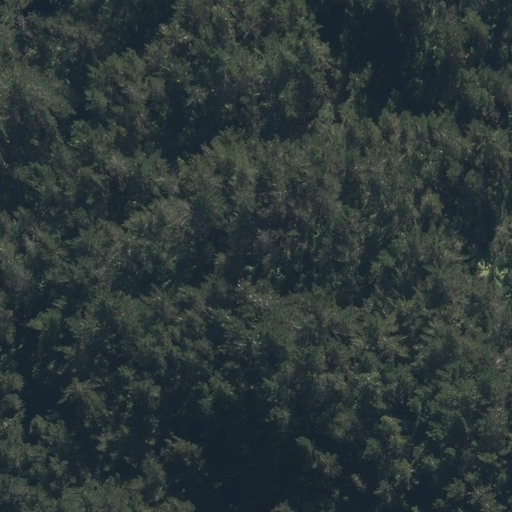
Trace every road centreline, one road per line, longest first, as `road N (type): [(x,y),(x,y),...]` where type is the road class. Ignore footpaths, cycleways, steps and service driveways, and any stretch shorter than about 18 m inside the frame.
road 1 (track): [(511,176),(325,1),(265,0)]
road 2 (track): [(204,0),(83,154),(0,225)]
